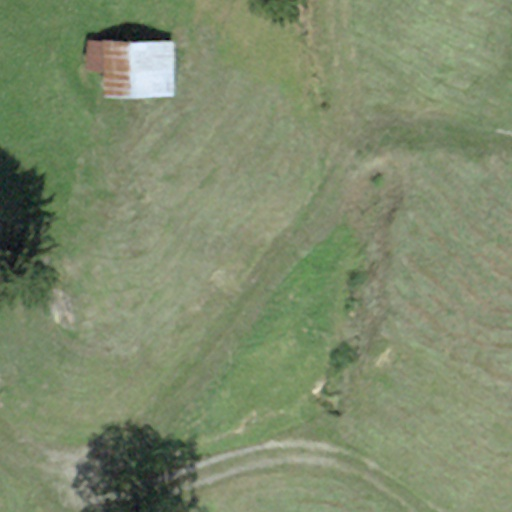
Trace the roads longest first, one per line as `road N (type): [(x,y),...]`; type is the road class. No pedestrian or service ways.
road 1 (track): [(0,432),(44,460),(89,461),(125,446),(306,225),(338,163),(364,135),(417,125),(511,144)]
road 2 (track): [(422,511),(320,452),(289,448),(230,462),(101,504),(60,489),(44,460)]
road 3 (track): [(338,163),(350,118),(339,0)]
